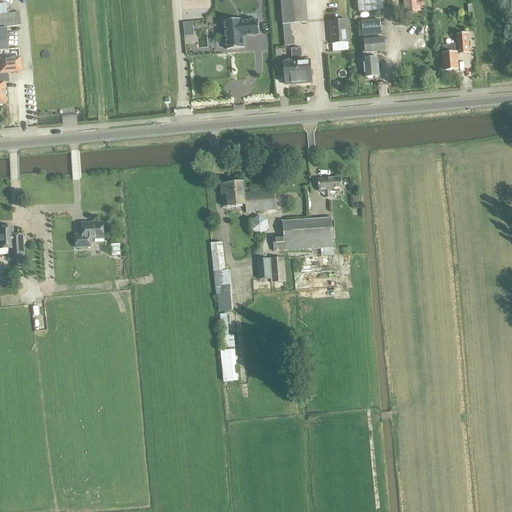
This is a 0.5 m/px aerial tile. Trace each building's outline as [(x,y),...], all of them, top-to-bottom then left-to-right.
[(281,0),(284,25),(291,25),(308,23),(305,0),(281,0)] [(357,0),(359,13),(373,12),(379,12),(385,11),(383,0),(357,0)] [(405,0),(407,12),(420,11),(419,7),(425,6),(424,0),(405,0)] [(0,50),(8,50),(6,28),(21,27),(19,13),(7,14),(6,4),(0,4),(0,50)] [(241,18),(223,19),(225,49),(243,47),(242,35),(259,34),(258,19),(241,20),(241,18)] [(380,19),(361,21),(363,36),(381,35),(380,19)] [(333,44),(349,42),(347,20),(331,22),(333,44)] [(286,46),(295,45),(295,38),(292,36),(291,25),(284,25),(286,46)] [(445,71),(459,70),(457,53),(469,52),(468,39),(467,34),(456,35),(457,45),(443,46),(445,71)] [(364,56),(374,55),(374,52),(386,51),(385,38),(364,40),(365,50),(363,51),(364,56)] [(303,62),(303,60),(301,58),(302,57),(302,48),(297,49),(300,84),(313,83),(311,61),(303,62)] [(287,85),(300,84),(297,49),(292,49),(293,58),(294,59),(293,60),(293,63),(285,63),(287,85)] [(375,58),(374,55),(364,56),(366,77),(368,77),(369,79),(373,78),(374,77),(380,76),(378,58),(375,58)] [(21,58),(3,60),(4,72),(8,71),(22,70),(21,58)] [(9,83),(8,71),(4,72),(3,60),(0,59),(0,104),(6,104),(4,83),(9,83)] [(339,178),(339,177),(334,177),(334,178),(319,179),(320,192),(324,191),(325,197),(331,197),(331,190),(343,189),(342,177),(339,178)] [(245,193),(244,183),(223,185),(224,207),(246,205),(246,212),(276,210),(275,190),(245,193)] [(259,217),(252,222),(252,231),(260,236),(268,230),(267,221),(259,217)] [(274,252),(334,248),(332,219),(284,222),(285,235),(273,236),(274,252)] [(75,247),(89,246),(89,238),(103,238),(103,222),(82,223),(82,234),(75,234),(75,247)] [(12,233),(11,226),(0,225),(0,247),(7,247),(8,257),(22,256),(21,233),(12,233)] [(111,254),(119,254),(119,242),(110,243),(111,254)] [(223,243),(211,244),(214,270),(225,269),(223,243)] [(285,259),(258,261),(259,279),(271,278),(271,283),(286,282),(286,277),(285,259)] [(222,336),(229,336),(227,314),(220,315),(222,336)] [(225,383),(239,381),(234,336),(221,337),(222,351),(221,351),(225,383)]
